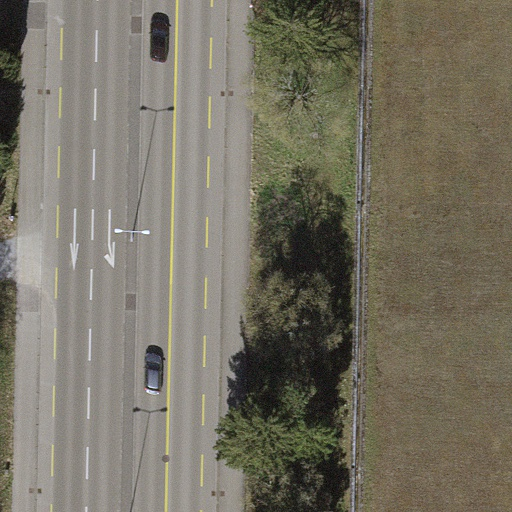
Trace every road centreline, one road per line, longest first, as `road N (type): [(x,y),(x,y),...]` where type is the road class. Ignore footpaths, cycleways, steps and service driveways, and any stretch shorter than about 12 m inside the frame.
road 1 (secondary): [(98,0),(87,511)]
road 2 (secondary): [(167,511),(177,0)]
